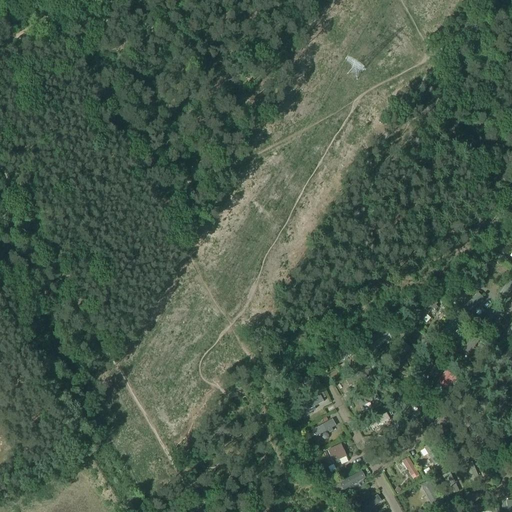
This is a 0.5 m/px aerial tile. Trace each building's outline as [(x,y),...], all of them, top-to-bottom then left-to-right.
[(494,261),(482,269),(486,274),(491,271),(493,273),(496,270),(495,268),(498,266),(494,261)] [(511,276),(499,294),(505,299),(511,290),(511,276)] [(462,281),(446,296),(452,302),(468,287),(462,281)] [(470,313),(482,300),(483,299),(477,293),(462,309),(468,315),(470,313)] [(486,297),(491,303),(496,299),(492,293),(486,297)] [(432,300),(417,317),(423,322),(433,310),(435,312),(438,309),(436,307),(438,305),(432,300)] [(493,305),(480,323),(487,328),(489,325),(499,311),(500,310),(493,305)] [(455,317),(444,332),(449,337),(461,321),(455,317)] [(385,337),(392,333),(386,324),(368,336),(374,344),(385,337)] [(511,325),(500,341),(507,346),(511,338),(511,325)] [(469,356),(479,341),(481,338),(474,334),(462,351),(465,353),(469,356)] [(396,367),(410,348),(404,343),(390,362),(396,367)] [(356,356),(355,353),(356,352),(353,346),(338,355),(337,355),(341,362),(351,356),(353,358),(356,356)] [(428,358),(416,374),(422,379),(429,369),(431,371),(434,367),(432,366),(434,363),(428,358)] [(369,369),(346,382),(349,388),(363,381),(364,383),(368,381),(367,379),(373,375),(369,369)] [(446,372),(437,384),(448,392),(452,386),(454,388),(456,384),(454,383),(456,379),(446,372)] [(307,373),(290,383),(292,386),(293,389),(311,379),(307,373)] [(421,387),(425,383),(420,379),(416,384),(421,387)] [(382,398),(379,392),(363,400),(366,406),(382,398)] [(415,414),(409,404),(410,404),(407,399),(406,400),(402,394),(395,399),(407,419),(410,417),(415,414)] [(321,398),(298,410),(302,417),(324,404),(321,398)] [(494,420),(486,400),(478,402),(478,403),(483,417),(485,423),(494,420)] [(413,417),(418,422),(426,413),(421,409),(413,417)] [(372,430),(390,420),(386,414),(369,424),(368,424),(371,429),(372,430)] [(483,437),(472,420),(465,424),(476,442),(483,437)] [(402,427),(398,421),(393,424),(396,430),(402,427)] [(333,422),(313,432),(317,439),(328,433),(329,435),(333,433),(332,431),(336,429),(333,422)] [(464,449),(453,430),(446,434),(457,453),(464,449)] [(441,462),(430,444),(423,449),(423,450),(429,460),(427,461),(430,465),(433,464),(434,466),(436,465),(437,464),(441,462)] [(341,446),(327,453),(333,465),(336,464),(337,466),(340,464),(342,467),(348,464),(346,459),(347,459),(341,446)] [(419,476),(408,458),(401,463),(401,464),(408,474),(405,475),(408,479),(411,478),(412,480),(419,476)] [(480,482),(471,462),(464,466),(472,486),(480,482)] [(335,475),(342,472),(339,466),(332,469),(335,475)] [(428,472),(431,478),(437,475),(434,469),(428,472)] [(361,473),(340,485),(344,493),(357,485),(359,487),(360,487),(366,484),(364,481),(365,480),(361,473)] [(459,493),(449,473),(442,476),(451,496),(458,493),(459,493)] [(441,503),(428,481),(420,486),(420,487),(429,504),(432,508),(441,503)] [(377,495),(359,507),(361,511),(366,511),(381,502),(377,495)]
